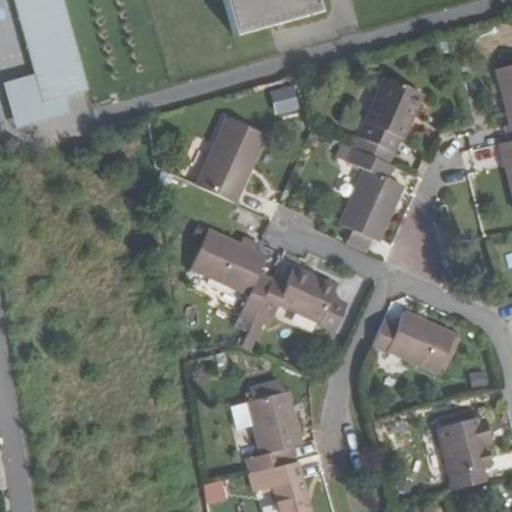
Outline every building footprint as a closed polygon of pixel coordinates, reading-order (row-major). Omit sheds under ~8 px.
[(15,0),(47,108),(86,97),(92,96),(64,0),(15,0)] [(223,0),(233,35),(319,12),(315,0),(223,0)] [(508,121),(502,122),(507,142),(511,140),(511,64),(495,69),(508,121)] [(363,124),(361,123),(355,136),(358,137),(353,149),(389,165),(400,139),(403,141),(423,94),(384,77),(363,124)] [(294,84),(270,90),(276,115),(300,109),(294,84)] [(265,137),(226,118),(194,185),(233,203),(265,137)] [(511,192),(511,140),(507,142),(498,144),(511,192)] [(403,186),(388,179),(394,167),(389,165),(353,149),(346,161),(362,169),(338,224),(354,231),(372,240),(378,243),(403,186)] [(247,296),(234,328),(247,333),(259,308),(271,281),(272,279),(257,273),(264,256),(254,251),(239,244),(207,230),(190,270),(247,296)] [(354,231),(347,244),(366,253),(372,240),(354,231)] [(258,242),(243,235),(239,244),(254,251),(258,242)] [(272,279),(271,281),(259,308),(274,315),(278,305),(318,324),(329,298),(335,286),(292,267),(285,284),(272,279)] [(346,305),(329,298),(318,324),(317,325),(333,332),(346,305)] [(397,326),(384,320),(371,348),(385,354),(386,352),(435,374),(453,334),(404,313),(402,314),(397,326)] [(282,392),(279,380),(265,384),(268,396),(282,392)] [(258,455),(244,459),(248,473),(258,471),(291,463),(297,461),(293,446),(302,444),(288,391),(282,392),(268,396),(265,384),(250,388),(253,400),(245,402),(258,455)] [(483,417),(436,428),(451,489),(486,481),(482,468),(491,466),(486,446),(490,445),(483,417)] [(297,461),(291,463),(258,471),(248,473),(253,492),(262,489),(272,486),(278,511),(309,511),(301,478),(297,461)] [(205,504),(226,503),(225,483),(204,485),(205,504)]
